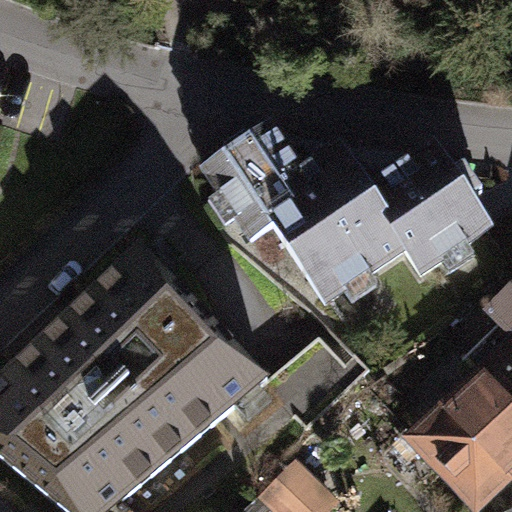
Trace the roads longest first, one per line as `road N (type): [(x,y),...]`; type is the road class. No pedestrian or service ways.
road 1 (residential): [(511,139),(214,107)]
road 2 (residential): [(214,107),(0,314)]
road 3 (residential): [(214,107),(0,24)]
